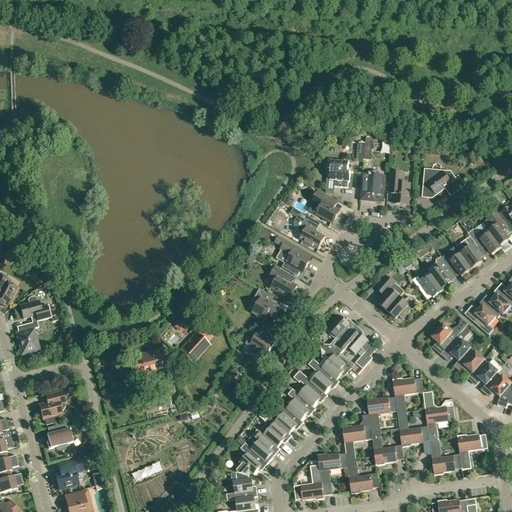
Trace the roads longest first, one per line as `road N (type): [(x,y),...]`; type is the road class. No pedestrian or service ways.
road 1 (residential): [(279,511),(277,480),(399,344)]
road 2 (residential): [(344,511),(505,480)]
road 3 (residential): [(399,344),(511,259)]
road 4 (residential): [(15,382),(49,511)]
road 5 (residential): [(498,428),(399,344)]
